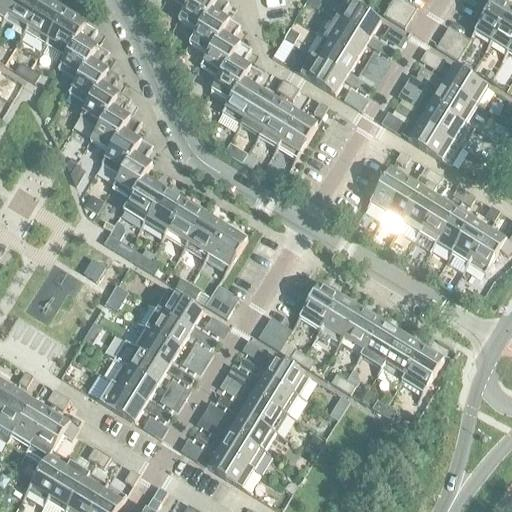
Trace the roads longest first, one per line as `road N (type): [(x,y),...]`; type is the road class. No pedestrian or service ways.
road 1 (residential): [(309,228),(191,152),(118,0)]
road 2 (residential): [(159,476),(309,228)]
road 3 (residential): [(493,339),(309,228)]
road 4 (residential): [(159,476),(88,436),(80,398),(0,353)]
road 5 (residential): [(240,0),(261,63),(369,130)]
road 6 (residential): [(507,214),(369,130)]
road 7 (residential): [(369,130),(451,0)]
road 8 (tertiary): [(481,368),(445,511)]
